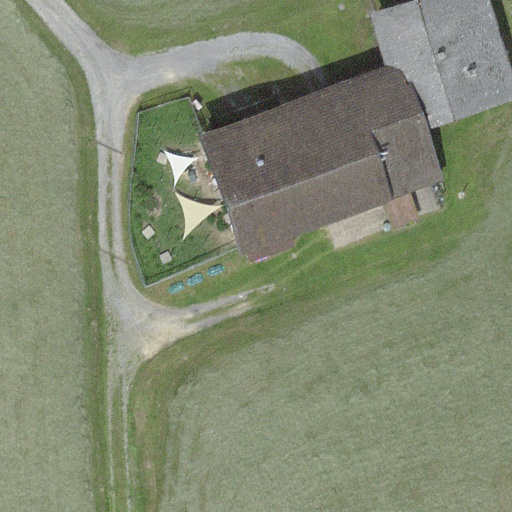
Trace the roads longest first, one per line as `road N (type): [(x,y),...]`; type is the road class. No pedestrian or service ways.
road 1 (track): [(112,304),(101,71),(78,29),(47,0)]
road 2 (track): [(101,71),(244,41),(305,62)]
road 3 (track): [(117,511),(112,304)]
